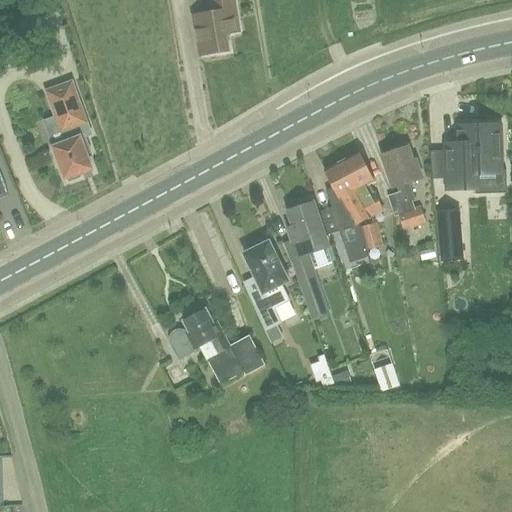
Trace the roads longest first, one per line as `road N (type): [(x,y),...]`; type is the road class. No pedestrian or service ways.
road 1 (primary): [(0,282),(323,108),(420,67),(511,43)]
road 2 (unclassified): [(41,511),(0,363)]
